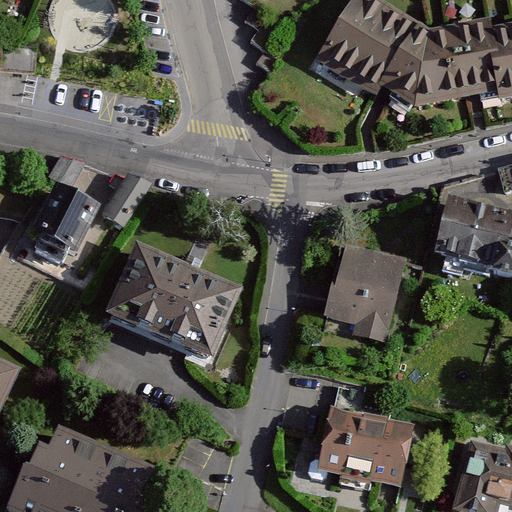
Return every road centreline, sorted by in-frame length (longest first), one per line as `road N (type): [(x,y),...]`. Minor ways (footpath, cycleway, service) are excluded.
road 1 (residential): [(298,188),(243,511)]
road 2 (residential): [(0,129),(223,176)]
road 3 (residential): [(298,188),(416,174),(511,150)]
road 4 (residential): [(191,0),(218,106),(223,176)]
